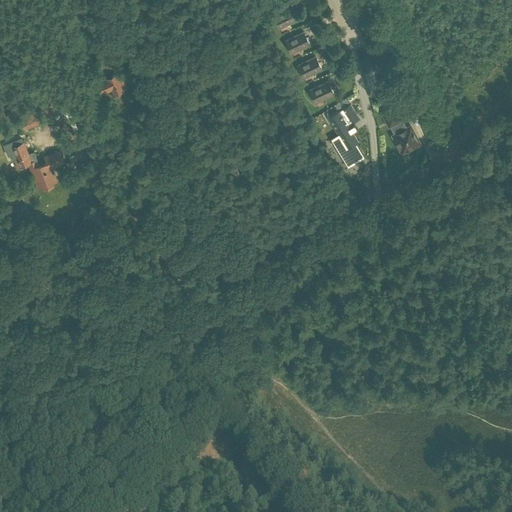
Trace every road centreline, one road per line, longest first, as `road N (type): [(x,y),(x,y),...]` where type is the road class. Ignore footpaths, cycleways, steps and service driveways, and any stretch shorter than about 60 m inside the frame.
road 1 (track): [(0,496),(511,97)]
road 2 (unknown): [(164,373),(131,209),(103,164),(62,140)]
